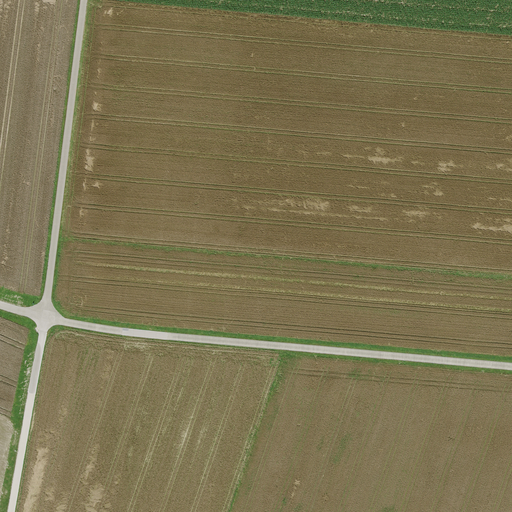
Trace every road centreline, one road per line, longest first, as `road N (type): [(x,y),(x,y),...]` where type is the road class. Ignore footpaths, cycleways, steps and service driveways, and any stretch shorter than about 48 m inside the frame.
road 1 (track): [(84,0),(11,511)]
road 2 (track): [(511,368),(87,326),(0,304)]
